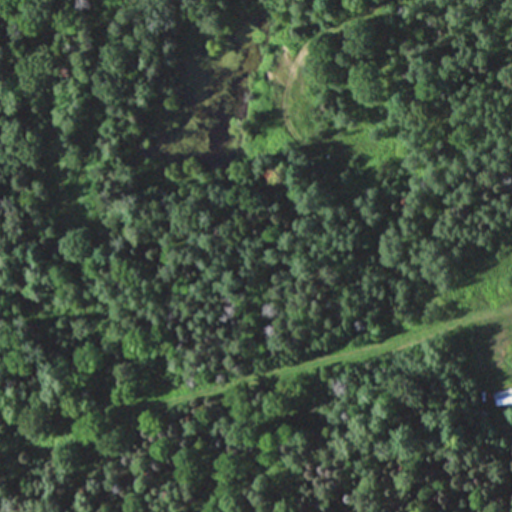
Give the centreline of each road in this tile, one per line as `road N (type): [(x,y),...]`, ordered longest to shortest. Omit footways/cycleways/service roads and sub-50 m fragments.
road 1 (track): [(60,511),(99,456),(159,409),(240,378),(362,354),(511,308)]
road 2 (track): [(457,321),(394,272),(349,198),(286,128),(278,98),(296,50),(316,32),(394,0)]
